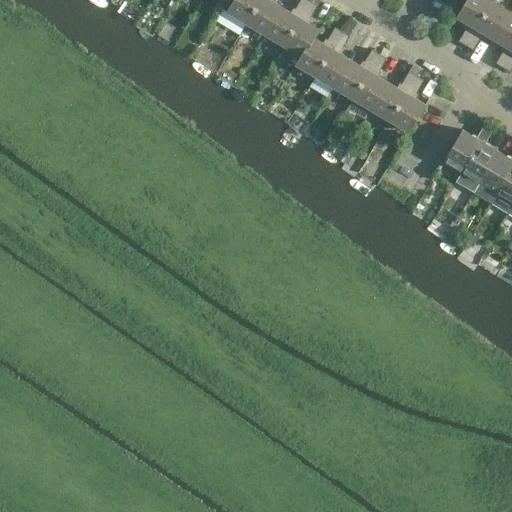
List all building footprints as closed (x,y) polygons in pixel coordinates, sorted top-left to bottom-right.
[(246,23),(259,0),(233,0),(226,11),(246,23)] [(259,0),(246,23),(265,34),(281,6),(270,0),(259,0)] [(283,45),(309,0),(308,0),(299,0),(292,13),(281,6),(265,34),(283,45)] [(309,0),(283,45),(301,56),(302,56),(313,37),(314,38),(319,29),(307,22),(317,5),(309,0)] [(466,45),(492,0),(491,0),(466,0),(456,17),(468,24),(458,41),(466,45)] [(492,0),(466,45),(473,49),(483,33),(494,39),(511,11),(492,0)] [(511,12),(511,11),(494,39),(505,46),(495,63),(503,67),(511,52),(511,12)] [(315,76),(342,31),(334,27),(324,44),(314,38),(313,37),(302,56),(301,56),(296,64),(315,76)] [(334,87),(351,59),(340,53),(350,36),(342,31),(315,76),(334,87)] [(352,98),(379,53),(372,49),(361,65),(351,59),(334,87),(352,98)] [(511,52),(503,67),(510,72),(511,68),(511,52)] [(371,109),(387,81),(377,75),(387,58),(379,53),(352,98),(371,109)] [(389,120),(416,75),(408,71),(398,88),(387,81),(371,109),(389,120)] [(416,75),(389,120),(409,132),(425,104),(414,97),(424,80),(416,75)] [(494,127),(485,122),(480,130),(489,135),(494,127)] [(381,139),(385,142),(391,131),(387,129),(381,139)] [(462,129),(442,162),(460,172),(480,140),(485,143),(489,135),(480,130),(476,138),(462,129)] [(473,192),(498,151),(485,143),(480,140),(460,172),(461,173),(455,182),(473,192)] [(365,147),(360,155),(367,159),(372,151),(365,147)] [(498,151),(473,192),(491,203),(511,167),(511,156),(511,159),(498,151)] [(511,167),(491,203),(508,213),(511,207),(511,167)] [(474,232),(467,245),(473,248),(480,235),(474,232)]
